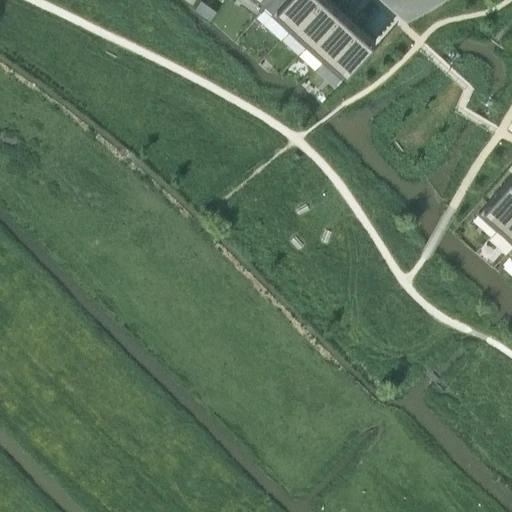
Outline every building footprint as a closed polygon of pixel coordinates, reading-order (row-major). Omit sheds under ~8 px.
[(268,0),(266,4),(273,10),(271,12),(289,29),(315,0),(268,0)] [(315,0),(289,29),(306,44),(340,7),(338,5),(332,0),(315,0)] [(340,7),(306,44),(323,60),(357,22),(354,20),(344,10),(351,2),(348,0),(341,0),(338,5),(340,7)] [(357,22),(323,60),(342,77),(375,39),(361,26),(368,18),(362,12),(354,20),(357,22)] [(511,174),(478,211),(497,228),(511,210),(511,174)] [(511,210),(497,228),(511,241),(511,210)]
